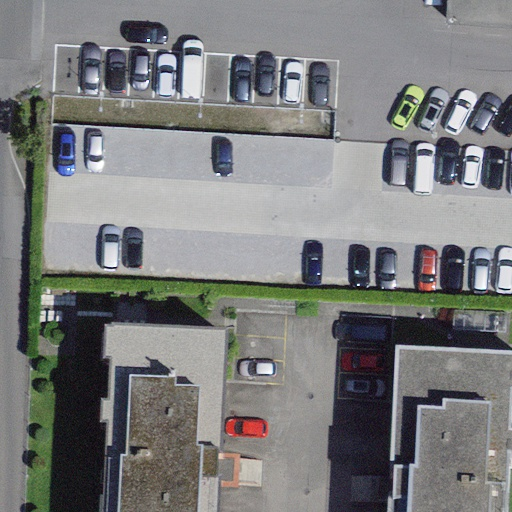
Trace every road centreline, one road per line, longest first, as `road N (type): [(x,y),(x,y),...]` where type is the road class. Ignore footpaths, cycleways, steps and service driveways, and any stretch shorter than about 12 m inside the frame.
road 1 (unclassified): [(77,0),(369,48)]
road 2 (residential): [(0,253),(14,0)]
road 3 (residential): [(306,511),(309,329)]
road 4 (unclassified): [(369,48),(357,211)]
road 5 (unclassified): [(369,48),(511,64)]
